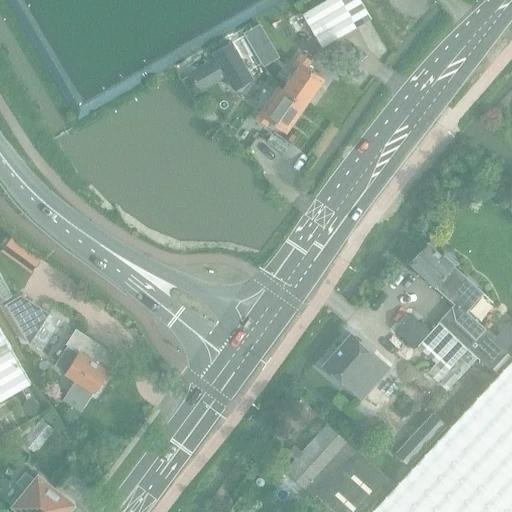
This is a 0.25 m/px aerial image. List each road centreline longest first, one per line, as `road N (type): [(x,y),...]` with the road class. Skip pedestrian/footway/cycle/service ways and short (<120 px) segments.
road 1 (secondary): [(489,19),(375,154),(254,321)]
road 2 (tertiary): [(148,278),(63,220),(0,153)]
road 3 (secondary): [(227,360),(124,511)]
